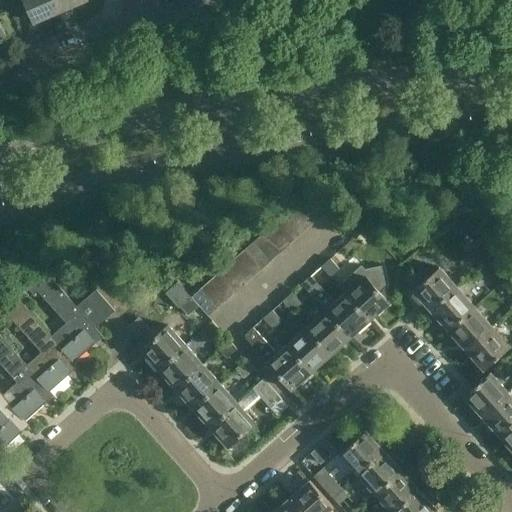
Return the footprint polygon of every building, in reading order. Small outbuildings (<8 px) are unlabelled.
[(61,11),(56,0),(24,0),(34,23),(61,11)] [(56,0),(61,11),(86,0),(56,0)] [(298,202),(315,221),(324,214),(306,194),(298,202)] [(289,209),(306,229),(315,221),(298,202),(289,209)] [(280,217),(298,237),(306,229),(289,209),(280,217)] [(298,237),(280,217),(271,225),(288,245),(298,237)] [(262,233),(279,253),(288,245),(271,225),(262,233)] [(279,253),(262,233),(253,241),(271,261),(279,253)] [(244,250),(261,269),(271,261),(253,241),(244,250)] [(480,249),(472,256),(481,266),(489,259),(480,249)] [(261,269),(244,250),(235,258),(253,277),(261,269)] [(253,277),(235,258),(227,266),(243,285),(253,277)] [(330,259),(321,267),(330,278),(339,270),(330,259)] [(489,275),(497,268),(489,259),(481,266),(489,275)] [(344,294),(369,321),(388,304),(377,292),(385,285),(381,266),(365,270),(361,265),(338,287),(344,294)] [(243,285),(227,266),(218,274),(234,293),(243,285)] [(430,311),(456,288),(438,269),(412,291),(430,311)] [(77,306),(46,272),(28,288),(34,294),(38,291),(67,323),(52,336),(21,301),(20,302),(80,369),(74,361),(102,337),(104,340),(105,338),(96,327),(111,314),(115,310),(97,288),(77,306)] [(234,293),(218,274),(209,281),(226,300),(234,293)] [(311,295),(325,311),(349,338),(369,321),(344,294),(334,303),(310,276),(301,284),(311,295)] [(200,290),(217,308),(226,300),(209,281),(200,290)] [(474,308),(456,288),(430,311),(448,331),(474,308)] [(217,308),(200,290),(191,298),(198,306),(208,316),(217,308)] [(291,294),(283,301),(292,312),(300,304),(291,294)] [(198,306),(191,298),(180,308),(188,316),(198,306)] [(0,336),(55,398),(56,398),(50,391),(77,366),(80,369),(20,302),(3,317),(9,324),(14,321),(42,352),(27,365),(0,335),(0,336)] [(492,327),(474,308),(448,331),(465,351),(492,327)] [(272,310),(263,318),(272,329),(281,321),(272,310)] [(325,311),(306,328),(330,355),(349,338),(325,311)] [(220,331),(211,321),(201,331),(209,340),(220,331)] [(158,370),(185,346),(168,326),(141,350),(158,370)] [(492,327),(465,351),(483,371),(510,347),(492,327)] [(245,334),(245,339),(292,389),(311,372),(287,345),(277,354),(253,328),(245,334)] [(306,328),(287,345),(311,372),(330,355),(306,328)] [(0,336),(0,393),(31,428),(31,427),(25,420),(52,396),(55,399),(55,398),(0,336)] [(236,350),(233,345),(229,341),(218,350),(226,359),(236,350)] [(202,365),(185,346),(158,370),(175,389),(202,365)] [(254,369),(246,360),(235,370),(243,379),(254,369)] [(220,384),(202,365),(175,389),(193,409),(220,384)] [(490,373),(463,396),(481,417),(508,393),(490,373)] [(281,399),(263,379),(252,389),(270,409),(281,399)] [(236,403),(220,384),(193,409),(209,428),(236,403)] [(0,465),(8,459),(0,450),(0,448),(27,425),(30,428),(31,428),(0,393),(0,465)] [(511,424),(511,397),(508,393),(481,417),(498,437),(511,424)] [(236,403),(209,428),(227,447),(254,423),(236,403)] [(511,424),(498,437),(511,451),(511,424)] [(357,475),(384,452),(366,431),(339,455),(357,475)] [(401,471),(384,452),(357,475),(375,495),(401,471)] [(332,497),(341,489),(323,469),(314,477),(332,497)] [(395,511),(419,491),(401,471),(375,495),(390,511),(395,511)] [(289,499),(300,511),(327,511),(333,508),(310,481),(289,499)] [(341,489),(332,497),(338,505),(347,497),(341,489)] [(434,511),(436,511),(419,491),(395,511),(434,511)] [(300,511),(289,499),(274,511),(300,511)]
